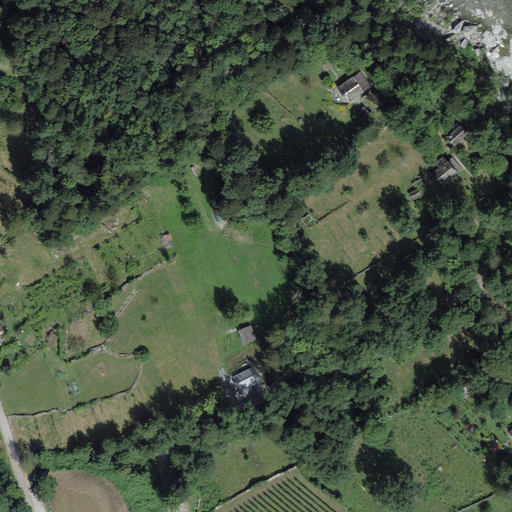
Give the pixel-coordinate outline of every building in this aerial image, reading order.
[(349,102),(363,92),(371,86),(360,71),(338,87),(349,102)] [(468,134),(460,125),(446,138),(454,147),(468,134)] [(443,157),(435,163),(439,168),(431,174),(440,187),(458,174),(456,172),(461,169),(452,158),(447,162),(443,157)] [(421,196),(417,189),(409,194),(413,201),(421,196)] [(255,339),(250,326),(238,331),(243,344),(255,339)] [(56,336),(50,331),(43,341),(50,346),(56,336)] [(253,367),(233,377),(239,391),(260,382),(253,367)]
